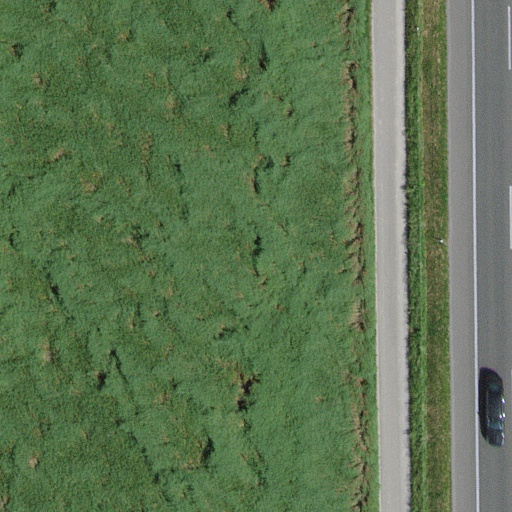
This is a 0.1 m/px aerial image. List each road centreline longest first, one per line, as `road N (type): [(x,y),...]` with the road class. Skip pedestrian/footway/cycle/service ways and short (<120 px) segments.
road 1 (unclassified): [(395,511),(389,0)]
road 2 (motorway): [(509,0),(511,206)]
